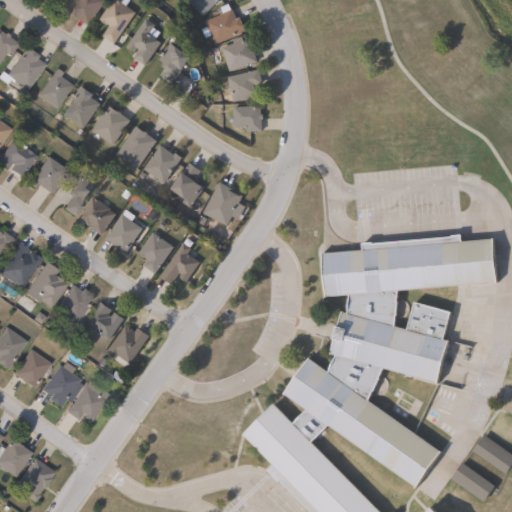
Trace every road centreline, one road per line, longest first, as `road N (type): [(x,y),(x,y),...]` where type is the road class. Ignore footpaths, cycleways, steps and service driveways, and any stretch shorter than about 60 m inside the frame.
road 1 (residential): [(64,511),(279,189),(291,143),(293,79),(266,0)]
road 2 (residential): [(11,0),(280,184)]
road 3 (residential): [(193,323),(0,190)]
